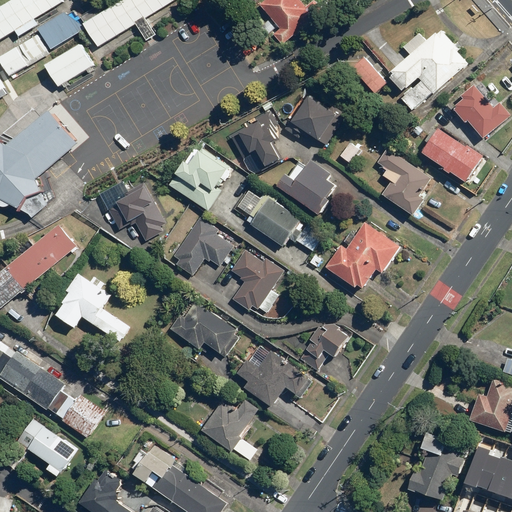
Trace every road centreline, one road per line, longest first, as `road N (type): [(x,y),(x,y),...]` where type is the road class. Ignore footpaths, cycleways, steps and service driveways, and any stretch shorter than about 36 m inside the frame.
road 1 (tertiary): [(511,196),(301,509)]
road 2 (unknown): [(301,509),(0,324)]
road 3 (unknown): [(252,74),(92,166)]
